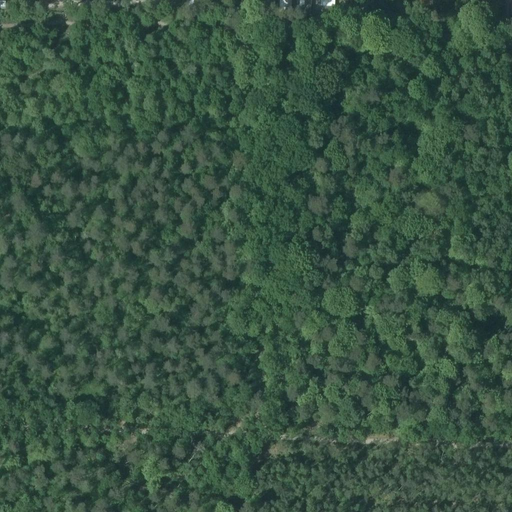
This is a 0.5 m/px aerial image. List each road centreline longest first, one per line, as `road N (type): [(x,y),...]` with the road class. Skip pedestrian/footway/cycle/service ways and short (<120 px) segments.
road 1 (track): [(511,44),(0,22)]
road 2 (track): [(0,426),(511,446)]
road 3 (track): [(221,27),(266,65),(281,99),(256,435)]
